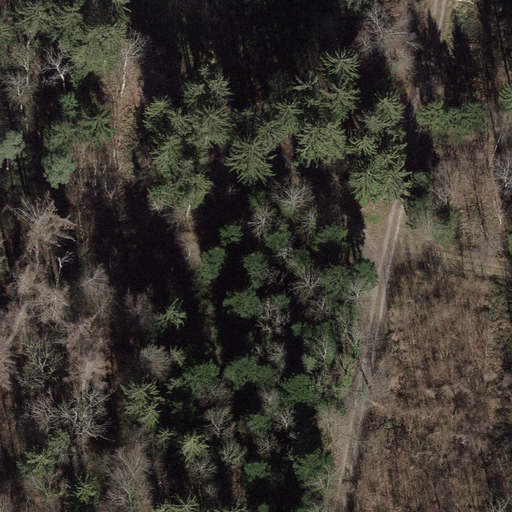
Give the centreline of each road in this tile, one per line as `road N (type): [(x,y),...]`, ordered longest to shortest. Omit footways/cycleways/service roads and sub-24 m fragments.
road 1 (track): [(439,0),(341,511)]
road 2 (track): [(511,269),(389,250),(106,0)]
